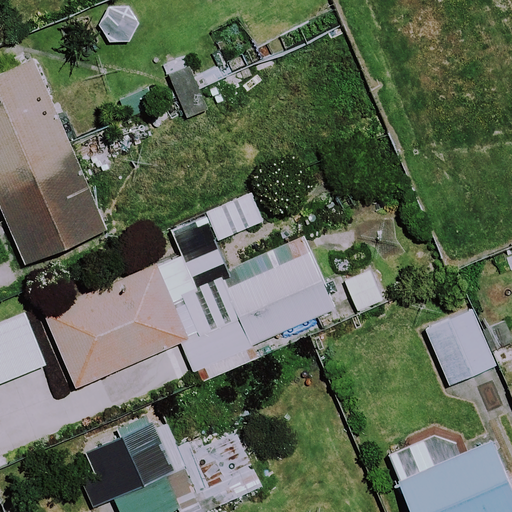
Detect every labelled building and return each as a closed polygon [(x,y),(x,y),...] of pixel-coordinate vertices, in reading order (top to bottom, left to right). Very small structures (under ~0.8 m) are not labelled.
[(509,130),(475,0),(384,0),(424,153),(509,130)] [(511,0),(504,0),(503,1),(511,28),(511,0)] [(0,179),(68,152),(30,57),(0,69),(0,179)] [(209,106),(186,57),(163,68),(186,117),(209,106)] [(68,152),(0,179),(0,209),(21,263),(100,231),(68,152)] [(255,187),(204,209),(218,241),(269,218),(255,187)] [(230,286),(256,346),(336,313),(310,252),(230,286)] [(256,346),(230,286),(225,273),(195,285),(183,255),(42,314),(72,387),(183,340),(200,381),(260,356),(256,346)] [(375,266),(338,278),(346,305),(384,293),(375,266)] [(492,365),(469,311),(422,331),(446,385),(492,365)] [(0,381),(46,365),(28,313),(0,322),(0,381)] [(239,378),(156,413),(197,511),(210,511),(283,481),(239,378)] [(511,511),(511,501),(485,441),(393,482),(406,511),(511,511)]
